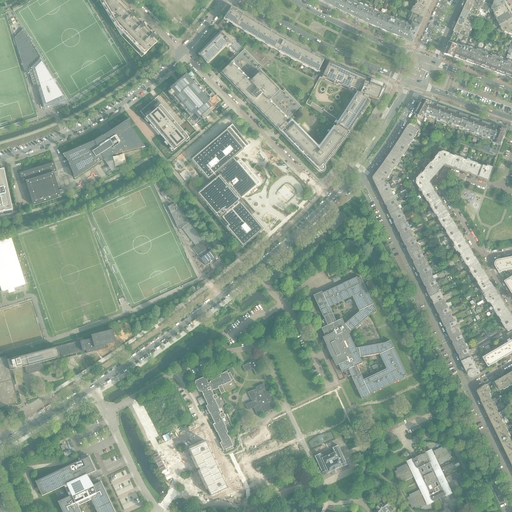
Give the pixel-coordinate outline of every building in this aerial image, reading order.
[(99,0),(121,36),(122,36),(137,21),(133,17),(134,16),(132,13),(132,14),(131,14),(130,15),(127,12),(122,6),(118,1),(116,0),(99,0)] [(337,9),(341,0),(328,0),(326,4),(329,5),(330,5),(334,7),(334,8),(337,9)] [(347,14),(354,0),(352,0),(341,0),(337,9),(339,10),(340,10),(344,12),(345,13),(347,14)] [(358,19),(364,5),(354,0),(347,14),(350,15),(351,15),(355,17),(355,18),(358,19)] [(423,16),(429,0),(416,0),(417,2),(416,4),(415,6),(414,6),(411,11),(423,16)] [(483,0),(468,0),(467,3),(480,9),(483,0)] [(504,5),(505,4),(504,3),(502,0),(494,0),(495,0),(492,7),(491,8),(494,9),(493,10),(495,13),(497,18),(508,12),(504,5)] [(473,23),(480,9),(467,3),(461,17),(473,23)] [(368,24),(375,10),(364,5),(358,19),(360,20),(361,20),(365,22),(366,23),(368,24)] [(236,25),(243,14),(231,6),(224,17),(236,25)] [(379,29),(385,15),(375,10),(368,24),(371,25),(372,25),(376,27),(379,29)] [(411,41),(423,16),(411,11),(410,12),(414,14),(413,15),(411,14),(407,24),(406,23),(400,37),(403,39),(404,38),(411,41)] [(509,33),(511,24),(511,19),(508,12),(497,18),(501,26),(500,27),(503,31),(509,33)] [(254,21),(249,18),(246,16),(243,14),(236,25),(247,32),(254,21)] [(390,33),(396,19),(385,15),(379,29),(382,30),(383,29),(387,31),(387,32),(390,33)] [(471,31),(473,28),(476,30),(478,25),(473,23),(461,17),(454,32),(463,36),(464,36),(473,39),(476,33),(471,31)] [(400,37),(406,23),(400,21),(396,19),(390,33),(393,34),(397,36),(398,36),(400,37)] [(137,21),(122,36),(131,47),(147,32),(143,28),(144,26),(142,24),(141,26),(137,21)] [(265,27),(261,25),(254,21),(247,32),(258,39),(265,27)] [(270,46),(277,34),(265,27),(258,39),(260,40),(270,46)] [(66,100),(43,65),(39,58),(40,57),(23,29),(14,38),(25,73),(27,73),(26,72),(29,71),(33,86),(40,84),(41,87),(39,88),(39,90),(41,89),(42,92),(42,93),(39,94),(43,108),(66,100)] [(206,62),(225,43),(226,44),(227,43),(228,45),(229,45),(230,45),(237,52),(236,52),(236,53),(242,47),(237,42),(239,40),(223,29),(220,32),(198,54),(206,62)] [(147,32),(131,47),(141,57),(145,54),(157,42),(153,38),(154,37),(154,36),(152,34),(150,36),(147,32)] [(455,45),(458,37),(462,38),(463,36),(454,32),(453,35),(452,35),(451,39),(449,42),(449,43),(448,46),(447,46),(446,49),(446,50),(444,53),(444,54),(455,57),(459,46),(455,45)] [(282,52),(287,43),(288,41),(277,34),(270,46),(278,50),(282,52)] [(294,59),(300,47),(292,43),(288,41),(287,43),(282,52),(294,59)] [(470,63),(474,51),(472,50),(473,49),(463,46),(461,46),(459,46),(455,57),(458,59),(459,58),(467,61),(466,62),(470,63)] [(306,65),(312,53),(308,51),(300,47),(294,59),(306,65)] [(300,106),(285,90),(284,89),(282,91),(259,68),(261,66),(260,65),(244,49),(220,72),(244,96),(243,96),(246,100),(246,99),(247,98),(250,100),(251,102),(250,103),(253,106),(277,130),(279,128),(286,120),(288,119),(300,106)] [(485,68),(489,57),(486,55),(486,54),(478,51),(477,52),(474,51),(470,63),(474,64),(474,63),(478,65),(482,66),(481,67),(485,68)] [(324,59),(319,56),(312,53),(306,65),(318,71),(324,59)] [(500,74),(504,62),(501,61),(501,60),(493,57),(492,58),(489,57),(485,68),(489,70),(489,69),(497,72),(496,73),(500,74)] [(367,99),(369,97),(378,101),(382,89),(384,85),(370,79),(369,81),(365,79),(366,78),(358,74),(354,73),(354,72),(348,70),(343,68),(339,66),(333,63),(329,61),(321,78),(319,77),(306,103),(310,106),(312,103),(322,109),(322,108),(323,108),(324,109),(324,110),(323,110),(337,119),(335,123),(336,124),(350,133),(353,128),(356,124),(360,118),(364,112),(367,107),(371,101),(367,99)] [(511,78),(511,63),(508,62),(508,63),(504,62),(500,74),(504,75),(504,74),(511,77),(511,78)] [(219,101),(216,97),(215,96),(212,92),(208,96),(194,80),(195,79),(193,77),(194,75),(191,72),(187,75),(186,74),(183,77),(182,77),(183,79),(174,86),(173,85),(172,86),(169,88),(170,90),(167,92),(167,93),(170,96),(171,96),(173,98),(174,98),(188,114),(193,120),(199,115),(202,118),(204,117),(205,117),(210,113),(209,112),(215,107),(214,106),(219,101)] [(155,99),(140,111),(145,117),(146,118),(148,121),(151,124),(154,127),(156,130),(157,129),(160,133),(158,135),(160,134),(165,141),(168,144),(170,147),(173,150),(174,150),(188,138),(196,131),(165,95),(163,92),(158,96),(155,98),(155,99)] [(426,115),(431,102),(428,101),(423,99),(415,114),(425,118),(426,115)] [(437,119),(442,106),(439,105),(438,105),(434,104),(433,103),(431,102),(426,115),(437,119)] [(448,123),(453,110),(450,109),(449,110),(445,108),(445,107),(442,106),(437,119),(448,123)] [(459,128),(464,114),(461,113),(460,114),(456,112),(456,111),(453,110),(448,123),(459,128)] [(471,132),(476,118),(473,117),(472,118),(468,116),(467,115),(464,114),(459,128),(471,132)] [(142,142),(142,143),(133,129),(132,129),(131,126),(129,118),(112,129),(108,132),(103,136),(102,135),(94,141),(63,154),(67,160),(69,163),(68,163),(75,178),(103,159),(104,160),(112,155),(140,148),(142,147),(142,148),(145,147),(142,142)] [(482,136),(487,123),(484,122),(483,122),(479,120),(478,120),(476,118),(471,132),(482,136)] [(325,166),(330,160),(329,159),(331,156),(332,157),(337,151),(346,139),(350,133),(336,124),(335,127),(333,126),(319,145),(317,145),(291,119),(290,121),(288,119),(286,120),(279,128),(277,130),(318,171),(319,172),(320,172),(321,172),(323,172),(324,172),(325,171),(326,169),(326,168),(326,167),(325,166)] [(493,140),(498,127),(495,126),(494,126),(490,124),(487,123),(482,136),(493,140)] [(232,124),(191,159),(208,180),(208,179),(211,182),(197,193),(243,247),(263,229),(250,213),(253,211),(242,198),(260,182),(240,159),(236,161),(233,158),(249,144),(232,124)] [(412,142),(417,134),(416,133),(418,131),(409,125),(407,128),(401,138),(410,143),(411,141),(412,142)] [(501,145),(506,130),(502,128),(499,127),(498,127),(493,140),(493,142),(498,144),(501,145)] [(404,154),(409,147),(408,146),(410,143),(401,138),(400,140),(393,150),(402,156),(404,154)] [(489,151),(478,147),(469,144),(467,143),(458,140),(457,142),(496,156),(497,154),(491,152),(489,151)] [(395,167),(402,156),(393,150),(392,151),(384,163),(393,168),(394,166),(395,167)] [(449,165),(453,153),(450,152),(450,154),(443,151),(443,150),(439,152),(439,153),(435,157),(434,156),(432,159),(434,161),(442,167),(444,165),(446,164),(449,165)] [(463,170),(466,161),(462,159),(463,158),(455,156),(456,154),(453,153),(449,165),(454,167),(454,166),(458,167),(458,168),(463,170)] [(432,178),(442,167),(434,161),(432,163),(431,163),(426,169),(425,168),(423,171),(432,178)] [(477,175),(480,166),(476,165),(477,164),(469,161),(469,162),(466,161),(463,170),(468,172),(468,171),(472,172),(472,173),(477,175)] [(22,182),(26,181),(33,206),(61,197),(53,173),(57,172),(54,162),(19,173),(22,182)] [(388,178),(392,172),(391,171),(392,168),(393,169),(393,168),(384,163),(376,174),(374,177),(374,178),(374,179),(377,186),(385,182),(384,180),(385,178),(388,178)] [(488,179),(492,168),(489,166),(488,168),(484,166),(483,167),(480,166),(477,175),(488,179)] [(4,169),(0,169),(0,212),(12,210),(4,169)] [(422,190),(431,185),(430,183),(430,181),(432,178),(423,171),(421,173),(422,174),(422,175),(421,174),(417,179),(416,179),(416,183),(417,184),(420,188),(421,187),(422,190)] [(392,192),(389,184),(388,185),(388,184),(386,185),(385,182),(377,186),(380,191),(381,193),(382,194),(381,194),(384,200),(393,195),(392,192)] [(435,194),(433,190),(434,190),(431,185),(422,190),(420,192),(422,195),(423,194),(427,200),(428,201),(429,201),(431,203),(439,198),(436,193),(435,194)] [(400,208),(397,201),(395,198),(393,195),(384,200),(386,205),(387,204),(388,208),(390,213),(400,208)] [(447,211),(444,206),(443,206),(441,203),(442,203),(439,198),(431,203),(432,206),(432,207),(432,208),(429,210),(429,211),(428,212),(429,215),(431,213),(430,213),(434,210),(436,214),(437,213),(438,216),(447,211)] [(192,227),(189,223),(175,203),(168,206),(170,212),(177,226),(178,230),(182,228),(186,233),(185,233),(186,233),(191,239),(190,239),(190,240),(191,239),(196,246),(202,240),(198,234),(197,234),(194,230),(195,229),(194,228),(193,229),(193,228),(193,227),(192,227)] [(409,221),(406,214),(404,215),(400,208),(390,213),(393,218),(395,221),(394,222),(395,222),(397,227),(406,222),(409,221)] [(342,223),(348,218),(341,211),(335,216),(333,218),(332,218),(333,218),(330,220),(330,221),(327,223),(327,222),(327,223),(325,225),(323,226),(330,234),(342,223)] [(451,219),(449,216),(450,216),(447,211),(438,216),(440,219),(439,220),(444,227),(445,226),(446,229),(455,224),(452,219),(451,219)] [(412,232),(411,229),(409,225),(408,225),(406,222),(397,227),(399,232),(400,231),(402,235),(401,235),(403,240),(415,234),(413,232),(412,232)] [(459,232),(457,229),(457,228),(455,224),(446,229),(448,232),(447,232),(451,239),(452,239),(454,241),(462,236),(459,232)] [(419,246),(415,238),(416,238),(415,234),(403,240),(406,245),(407,247),(408,248),(407,248),(410,254),(419,249),(421,248),(420,245),(419,246)] [(467,245),(465,241),(462,236),(454,241),(456,244),(455,245),(456,246),(455,247),(457,251),(458,250),(459,252),(460,251),(462,254),(470,249),(467,244),(467,245)] [(0,286),(2,292),(26,285),(11,238),(0,241),(0,286)] [(196,246),(192,248),(192,249),(193,249),(200,258),(200,259),(205,265),(210,262),(209,261),(211,260),(212,260),(216,257),(203,240),(202,240),(196,246)] [(359,247),(360,243),(358,242),(358,241),(355,240),(355,241),(347,240),(346,244),(357,247),(356,249),(358,249),(359,247)] [(425,259),(423,255),(422,252),(421,252),(419,249),(410,254),(412,259),(413,258),(415,262),(414,262),(417,267),(426,263),(424,260),(425,259)] [(474,257),(473,254),(470,249),(462,254),(463,257),(462,257),(467,264),(468,264),(470,267),(478,262),(475,257),(474,257)] [(510,269),(508,258),(498,260),(497,260),(496,261),(496,262),(495,263),(495,264),(495,265),(496,266),(500,273),(502,271),(510,269)] [(219,259),(213,263),(218,269),(224,265),(219,259)] [(482,270),(480,267),(481,267),(478,262),(470,267),(471,269),(470,270),(474,277),(475,276),(477,280),(486,274),(483,270),(482,270)] [(432,273),(431,271),(432,270),(430,266),(429,266),(428,265),(427,265),(426,263),(417,267),(419,272),(420,272),(421,275),(423,281),(433,276),(431,273),(432,273)] [(490,283),(488,280),(489,279),(486,274),(477,280),(479,282),(478,282),(482,290),(483,289),(485,293),(494,287),(491,282),(490,283)] [(438,286),(435,279),(434,279),(433,276),(423,281),(426,286),(426,285),(428,289),(427,289),(430,294),(439,289),(437,287),(438,286)] [(399,379),(398,378),(406,375),(390,340),(384,343),(355,348),(348,333),(371,314),(376,311),(360,277),(353,280),(352,279),(322,293),(321,291),(313,295),(323,317),(324,319),(321,321),(324,326),(321,328),(325,337),(324,338),(328,347),(328,348),(331,354),(336,364),(337,363),(342,372),(345,371),(347,377),(351,375),(353,380),(362,399),(370,395),(369,394),(399,380),(399,379)] [(498,296),(496,292),(497,292),(494,287),(485,293),(487,296),(486,296),(487,298),(486,299),(488,302),(489,301),(490,303),(491,303),(493,305),(501,300),(498,295),(498,296)] [(445,300),(441,292),(440,293),(439,289),(430,294),(432,299),(433,299),(434,302),(436,308),(445,303),(444,300),(445,300)] [(506,308),(504,305),(501,300),(493,305),(495,308),(494,309),(496,312),(498,316),(499,315),(501,318),(509,313),(506,308)] [(451,313),(448,306),(449,305),(448,302),(445,303),(436,308),(439,313),(439,312),(441,316),(440,316),(443,321),(454,316),(452,313),(451,313)] [(511,318),(511,317),(509,313),(501,318),(503,321),(502,322),(506,329),(507,328),(509,331),(511,328),(511,318)] [(458,327),(457,325),(458,324),(456,320),(455,321),(454,319),(455,319),(454,316),(443,321),(445,326),(446,326),(447,329),(449,335),(460,329),(459,326),(457,327),(458,327)] [(488,337),(497,331),(496,329),(488,334),(484,327),(482,329),(488,337)] [(87,353),(107,348),(107,344),(115,342),(112,329),(91,335),(92,338),(84,340),(83,340),(83,341),(81,341),(80,341),(78,342),(56,347),(56,348),(9,360),(9,359),(8,360),(7,360),(7,359),(6,359),(6,357),(7,357),(6,356),(0,357),(0,406),(5,405),(6,406),(9,405),(9,404),(18,402),(16,397),(17,397),(16,397),(15,392),(15,391),(13,386),(14,386),(14,385),(13,385),(12,380),(12,379),(10,374),(11,374),(10,374),(9,370),(11,369),(11,370),(11,369),(14,368),(14,369),(15,369),(15,368),(25,365),(27,374),(32,372),(32,371),(34,371),(36,370),(36,371),(42,370),(39,362),(41,361),(42,362),(42,361),(48,359),(48,360),(49,360),(49,359),(55,357),(55,358),(56,358),(56,357),(58,357),(59,357),(83,351),(83,350),(86,350),(87,353)] [(464,340),(461,333),(462,332),(460,329),(449,335),(452,340),(452,339),(454,343),(453,343),(456,348),(465,344),(463,340),(464,340)] [(480,349),(500,336),(499,334),(479,347),(480,349)] [(511,352),(511,341),(507,344),(506,343),(502,346),(502,347),(498,349),(503,358),(511,352)] [(471,353),(467,346),(468,346),(466,343),(465,344),(456,348),(458,353),(459,353),(460,356),(460,357),(462,362),(471,357),(470,354),(471,353)] [(489,366),(503,358),(498,349),(493,352),(492,351),(488,354),(488,355),(484,357),(489,366)] [(78,366),(72,369),(76,375),(101,359),(97,353),(89,359),(87,356),(82,360),(80,357),(75,361),(78,366)] [(477,370),(475,367),(476,366),(475,365),(477,364),(475,361),(474,361),(473,360),(472,360),(471,357),(462,362),(469,375),(470,376),(471,377),(472,377),(473,377),(474,377),(480,373),(478,369),(477,370)] [(258,367),(255,360),(242,366),(242,365),(245,372),(246,372),(247,371),(253,369),(256,375),(261,373),(258,367)] [(220,413),(219,411),(218,412),(217,410),(219,409),(218,408),(214,399),(218,398),(216,394),(213,395),(211,391),(213,390),(218,388),(221,394),(225,392),(222,385),(231,381),(231,380),(233,379),(233,378),(230,372),(229,372),(229,370),(227,371),(219,375),(220,377),(209,381),(210,382),(208,383),(205,378),(203,377),(195,381),(194,383),(198,391),(200,392),(201,391),(203,394),(202,394),(207,405),(206,406),(207,409),(205,410),(206,411),(207,414),(210,413),(214,423),(212,424),(216,432),(217,432),(221,442),(219,443),(223,450),(225,449),(226,451),(233,448),(232,448),(231,446),(233,446),(228,436),(232,434),(231,433),(230,431),(227,432),(226,429),(225,430),(224,428),(226,427),(221,418),(225,416),(224,414),(223,412),(220,413)] [(500,390),(511,383),(511,374),(511,373),(496,382),(500,389),(500,390)] [(272,399),(270,397),(268,391),(266,392),(265,389),(263,383),(255,387),(256,389),(253,390),(247,392),(251,400),(252,400),(252,401),(245,404),(248,410),(254,407),(256,410),(255,410),(257,415),(264,411),(265,413),(275,408),(272,402),(270,400),(272,399)] [(490,392),(486,385),(480,388),(480,389),(478,390),(478,391),(478,393),(478,394),(483,403),(492,399),(489,393),(490,392)] [(498,412),(492,399),(483,403),(489,417),(498,412)] [(505,425),(498,412),(489,417),(496,430),(505,425)] [(511,439),(505,425),(496,430),(502,443),(511,439)] [(511,454),(511,440),(511,439),(502,443),(508,456),(511,454)] [(205,442),(189,450),(212,496),(228,488),(205,442)] [(345,462),(342,455),(341,452),(338,445),(332,448),(334,452),(329,455),(322,458),(320,453),(315,456),(322,472),(327,470),(328,472),(341,466),(340,464),(345,462)] [(464,483),(463,479),(463,476),(461,476),(459,473),(457,474),(456,472),(446,477),(446,478),(445,479),(442,473),(445,473),(456,468),(453,462),(442,468),(440,470),(438,464),(439,463),(440,464),(450,459),(449,458),(452,457),(450,453),(451,452),(449,450),(447,446),(444,447),(444,446),(433,451),(435,455),(434,455),(431,450),(425,452),(426,453),(414,459),(413,458),(407,461),(410,467),(408,467),(407,463),(396,468),(397,470),(395,471),(396,475),(396,478),(398,478),(400,481),(402,480),(403,482),(413,477),(413,476),(414,475),(416,480),(418,479),(421,485),(419,485),(421,490),(420,491),(419,490),(409,495),(410,496),(407,497),(409,501),(408,502),(410,505),(410,504),(412,508),(414,507),(415,508),(425,503),(424,499),(425,499),(428,504),(433,502),(434,502),(433,501),(441,497),(443,496),(445,495),(446,496),(452,493),(449,487),(450,487),(452,491),(463,486),(462,484),(464,483)] [(89,500),(88,497),(90,496),(97,511),(114,511),(100,482),(90,486),(88,482),(91,481),(89,476),(86,477),(85,475),(95,470),(89,457),(82,460),(57,472),(36,481),(42,495),(66,484),(71,495),(58,501),(63,511),(80,511),(76,503),(78,501),(80,504),(89,500)] [(444,510),(440,511),(454,511),(450,511),(449,508),(447,509),(447,503),(446,503),(443,496),(441,497),(444,503),(444,504),(444,510)] [(390,511),(394,509),(391,505),(390,505),(386,501),(383,503),(380,505),(380,504),(376,508),(379,511),(390,511)]
